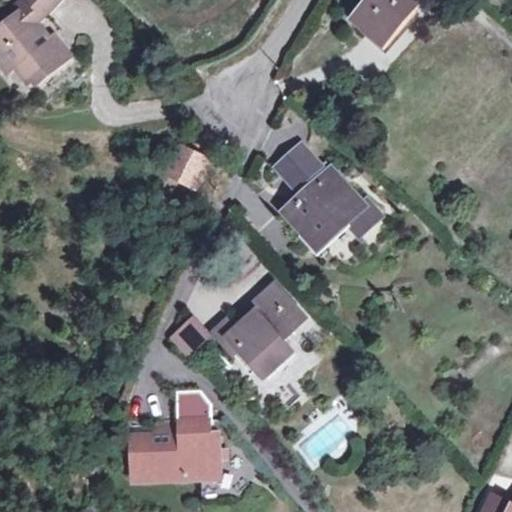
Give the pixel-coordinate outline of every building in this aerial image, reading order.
[(0,30),(0,54),(2,52),(15,67),(29,84),(31,82),(55,63),(58,67),(71,57),(54,35),(49,40),(35,24),(47,14),(60,0),(29,0),(32,3),(22,12),(0,30)] [(32,3),(29,0),(22,0),(17,5),(22,12),(32,3)] [(424,0),(370,0),(356,18),(386,44),(424,0)] [(0,65),(7,74),(15,67),(2,52),(0,54),(0,65)] [(35,86),(58,67),(55,63),(31,82),(35,86)] [(298,117),(272,133),(279,143),(304,128),(298,117)] [(174,144),(161,171),(170,175),(182,148),(174,144)] [(300,206),(290,214),(320,248),(346,224),(361,240),(383,220),(368,203),(363,207),(307,146),(279,170),(296,190),(300,206)] [(207,159),(182,148),(170,175),(194,186),(207,159)] [(228,323),(216,334),(236,357),(249,372),(254,368),(260,374),(290,349),(282,340),(306,318),(277,286),(252,309),(257,314),(236,332),(228,323)] [(167,434),(151,435),(130,436),(134,478),(169,476),(169,481),(201,479),(201,474),(218,473),(217,432),(211,433),(210,403),(198,390),(174,391),(176,424),(167,424),(167,434)] [(150,425),(151,435),(167,434),(167,424),(150,425)] [(511,511),(511,504),(495,496),(486,511),(511,511)] [(93,503),(85,511),(102,511),(103,511),(93,503)]
